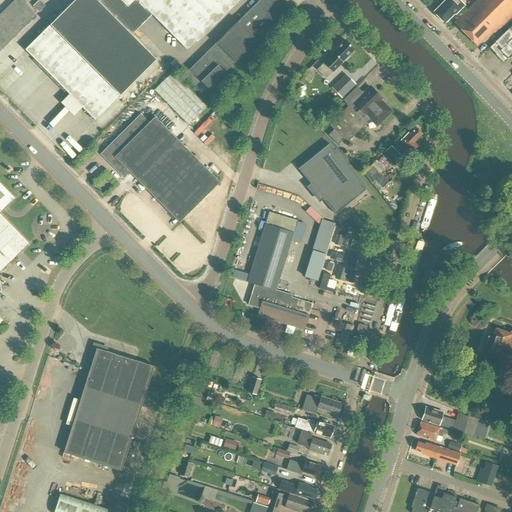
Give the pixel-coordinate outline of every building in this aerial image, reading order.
[(0,50),(37,14),(22,0),(14,0),(0,14),(0,50)] [(99,0),(100,0),(99,0),(74,0),(25,49),(34,58),(32,60),(68,96),(70,94),(95,120),(156,59),(132,34),(153,14),(187,48),(235,0),(99,0)] [(35,10),(41,4),(37,0),(36,0),(31,5),(35,10)] [(208,87),(292,6),(285,0),(258,0),(189,68),(208,87)] [(445,0),(433,12),(434,13),(434,14),(436,16),(437,16),(445,23),(454,14),(456,14),(465,5),(459,0),(445,0)] [(499,29),(511,16),(511,0),(478,0),(455,23),(477,45),(486,36),(487,38),(493,32),(494,32),(499,28),(499,29)] [(511,25),(508,30),(508,29),(495,42),(495,43),(489,48),(504,63),(508,59),(509,60),(511,56),(511,39),(511,40),(511,39),(511,25)] [(342,61),(354,49),(353,48),(354,47),(350,43),(349,44),(345,40),(333,52),(333,53),(323,62),(332,72),(343,62),(342,61)] [(173,72),(155,90),(188,125),(207,107),(173,72)] [(343,98),(354,88),(349,83),(350,83),(343,75),(331,86),(343,98)] [(377,124),(390,111),(383,104),(381,106),(377,103),(381,99),(371,87),(364,95),(356,87),(343,100),(349,106),(366,123),(371,118),(377,124)] [(366,123),(349,106),(329,125),(335,130),(344,139),(347,142),(366,123)] [(220,182),(155,116),(149,122),(141,113),(101,153),(125,177),(130,172),(180,221),(220,182)] [(414,142),(422,134),(416,128),(409,134),(408,133),(393,148),(392,146),(386,152),(394,160),(400,154),(399,152),(400,151),(406,157),(417,146),(414,142)] [(344,139),(335,130),(330,135),(339,144),(344,139)] [(333,149),(329,144),(298,168),(334,214),(365,189),(333,149)] [(393,162),(385,154),(378,161),(386,170),(393,162)] [(0,321),(3,319),(0,316),(0,271),(29,243),(0,213),(0,211),(14,198),(0,183),(0,321)] [(438,196),(432,194),(422,225),(428,227),(438,196)] [(20,210),(24,213),(33,205),(29,201),(20,210)] [(317,281),(332,219),(304,212),(303,216),(316,219),(302,277),(317,281)] [(304,329),(309,315),(302,313),(304,307),(297,305),(299,299),(288,295),(288,293),(277,290),(294,232),(266,224),(248,282),(255,284),(249,305),(260,308),(258,315),(304,329)] [(334,244),(340,246),(343,236),(337,235),(334,244)] [(424,244),(416,242),(407,274),(414,277),(424,244)] [(331,251),(329,258),(344,263),(346,256),(331,251)] [(350,263),(362,266),(365,256),(353,252),(350,263)] [(374,280),(380,261),(369,257),(365,270),(369,271),(367,277),(374,280)] [(337,279),(344,281),(348,269),(340,267),(337,279)] [(244,280),(245,272),(228,270),(227,277),(244,280)] [(326,290),(330,274),(323,272),(319,288),(326,290)] [(394,335),(406,293),(400,291),(388,334),(394,335)] [(361,303),(359,320),(370,321),(372,304),(361,303)] [(359,324),(355,336),(363,338),(367,326),(359,324)] [(511,331),(511,332),(510,334),(497,330),(489,353),(502,358),(502,357),(511,360),(511,331)] [(341,345),(339,353),(350,356),(352,348),(341,345)] [(121,470),(153,366),(97,348),(91,365),(93,365),(92,369),(90,368),(64,452),(121,470)] [(256,395),(261,380),(252,377),(248,392),(256,395)] [(337,414),(341,403),(318,396),(317,398),(307,395),(302,410),(316,414),(318,408),(323,410),(324,411),(326,412),(328,411),(337,414)] [(274,410),(293,416),(296,409),(276,403),(274,410)] [(472,436),(477,420),(458,413),(456,420),(442,416),(443,412),(426,407),(422,420),(472,436)] [(273,421),(276,414),(266,410),(264,418),(273,421)] [(221,418),(215,416),(212,426),(218,427),(221,418)] [(330,438),(333,426),(317,421),(316,425),(310,423),(310,422),(298,417),(295,427),(307,431),(307,430),(330,438)] [(442,431),(443,428),(421,421),(417,435),(436,441),(439,430),(442,431)] [(311,434),(301,431),(297,444),(305,446),(305,445),(309,446),(308,450),(324,454),(325,452),(328,453),(331,444),(310,438),(311,434)] [(233,441),(226,439),(224,446),(231,449),(233,441)] [(460,452),(425,442),(425,444),(418,441),(417,444),(416,444),(415,447),(416,448),(416,450),(425,453),(426,455),(436,458),(436,456),(457,462),(460,452)] [(450,441),(447,448),(459,452),(462,445),(450,441)] [(299,448),(289,444),(287,451),(297,454),(299,448)] [(276,455),(288,459),(290,453),(278,449),(276,455)] [(184,461),(179,475),(189,478),(194,464),(184,461)] [(296,464),(294,470),(318,477),(321,467),(305,462),(304,466),(296,464)] [(479,482),(491,486),(498,466),(486,462),(479,482)] [(261,471),(275,475),(277,467),(264,463),(261,471)] [(173,494),(178,477),(167,473),(162,491),(173,494)] [(249,500),(181,478),(176,494),(197,501),(199,496),(213,500),(214,495),(218,496),(217,501),(229,505),(232,498),(248,504),(249,500)] [(307,497),(315,499),(317,490),(307,487),(306,485),(299,483),(298,486),(281,481),(278,490),(293,494),(307,498),(307,497)] [(460,498),(458,505),(455,504),(457,497),(436,490),(435,496),(419,491),(411,511),(477,511),(480,505),(460,498)] [(278,510),(283,495),(274,492),(269,507),(278,510)] [(256,502),(268,506),(270,498),(258,494),(256,502)] [(302,511),(310,511),(314,503),(289,495),(285,508),(295,511),(299,511),(300,511),(302,511)] [(54,511),(106,511),(107,510),(59,496),(54,511)] [(269,507),(253,502),(249,511),(277,511),(278,510),(269,507)]
